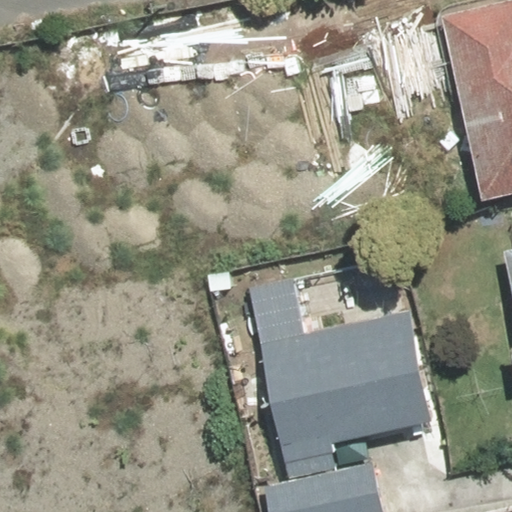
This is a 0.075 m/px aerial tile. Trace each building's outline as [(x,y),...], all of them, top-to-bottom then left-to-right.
[(511,2),(444,18),(487,201),(511,195),(511,2)] [(417,60),(226,98),(220,67),(108,89),(140,250),(324,214),(325,220),(444,197),(417,60)] [(85,511),(3,125),(0,125),(0,511),(85,511)] [(248,511),(193,255),(81,279),(66,283),(115,511),(120,511),(205,494),(208,511),(248,511)] [(305,297),(255,308),(293,481),(265,487),(270,511),(390,511),(379,461),(342,469),(337,444),(438,422),(413,308),(312,330),(305,297)]
